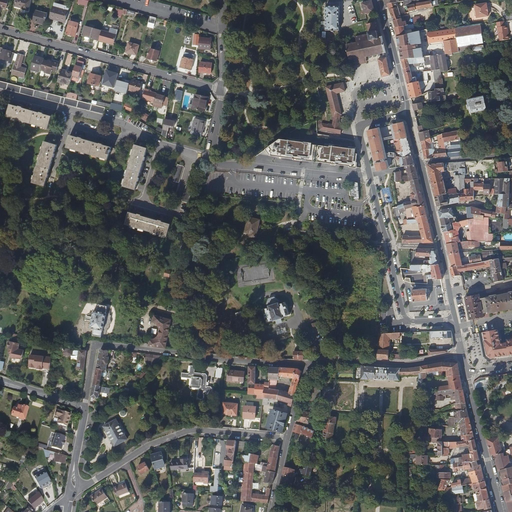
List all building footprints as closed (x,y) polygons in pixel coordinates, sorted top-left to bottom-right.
[(8,0),(0,0),(0,9),(1,7),(6,9),(8,0)] [(31,0),(29,0),(16,0),(15,6),(21,8),(21,9),(28,11),(31,0)] [(375,12),(371,1),(362,3),(365,14),(375,12)] [(415,4),(416,10),(433,6),(432,1),(415,4)] [(394,20),(401,18),(400,14),(397,2),(388,4),(393,17),(394,20)] [(473,12),(473,15),(487,12),(487,11),(488,11),(487,7),(486,7),(486,3),(474,5),(475,10),(473,12)] [(68,10),(53,6),(49,19),(65,23),(68,10)] [(339,30),(339,6),(325,6),(325,11),(323,11),(323,26),(325,26),(325,30),(339,30)] [(46,14),(36,11),(33,22),(43,25),(46,14)] [(148,21),(150,16),(135,12),(134,17),(148,21)] [(401,18),(394,20),(396,28),(403,26),(406,26),(405,22),(402,22),(401,18)] [(78,23),(70,20),(66,33),(75,36),(78,23)] [(505,26),(504,21),(497,22),(500,41),(509,39),(507,26),(505,26)] [(367,24),(369,33),(376,31),(375,23),(367,24)] [(395,28),(397,36),(405,35),(406,35),(413,33),(412,29),(414,28),(413,25),(412,25),(408,25),(406,26),(403,26),(396,28),(395,28)] [(481,25),(433,32),(430,33),(432,43),(444,41),(445,49),(446,54),(459,52),(459,47),(469,46),(484,43),(481,25)] [(101,31),(84,26),(81,36),(99,40),(101,31)] [(99,40),(114,44),(116,34),(109,32),(102,30),(101,31),(99,40)] [(378,38),(376,31),(369,33),(369,34),(370,40),(357,43),(346,45),(349,60),(354,59),(355,63),(355,65),(362,63),(361,58),(366,57),(379,54),(385,52),(382,37),(381,37),(378,38)] [(417,52),(416,44),(422,44),(420,32),(413,33),(406,35),(405,35),(397,36),(399,47),(401,46),(402,54),(401,54),(402,60),(409,59),(423,57),(422,51),(417,52)] [(355,36),(357,43),(370,40),(369,34),(368,34),(365,34),(355,36)] [(199,38),(199,45),(198,49),(210,50),(211,39),(199,38)] [(139,45),(129,42),(126,52),(136,55),(139,45)] [(13,60),(15,54),(15,53),(12,52),(8,51),(9,48),(8,47),(7,47),(6,46),(5,47),(4,47),(3,47),(0,46),(0,58),(9,61),(9,60),(13,61),(13,60)] [(159,51),(150,48),(148,58),(156,61),(159,51)] [(24,56),(19,55),(17,61),(16,66),(15,66),(13,74),(24,78),(27,69),(20,67),(20,66),(21,65),(24,56)] [(440,69),(439,55),(425,57),(426,62),(431,61),(432,70),(440,69)] [(41,69),(42,69),(44,60),(43,60),(43,59),(34,57),(31,69),(40,72),(41,69)] [(194,60),(183,57),(180,67),(191,70),(194,60)] [(409,59),(409,64),(414,64),(414,68),(426,66),(426,62),(425,57),(423,57),(409,59)] [(390,75),(386,58),(380,59),(378,59),(382,77),(390,75)] [(405,69),(410,68),(409,64),(409,59),(402,60),(405,69)] [(44,60),(42,69),(45,70),(45,72),(51,74),(52,70),(56,71),(57,67),(58,63),(54,62),(54,63),(50,62),(50,61),(47,60),(47,61),(44,60)] [(84,62),(79,60),(77,66),(75,66),(72,76),(82,79),(86,65),(84,64),(84,62)] [(211,64),(200,62),(199,72),(210,74),(211,64)] [(435,88),(444,87),(443,77),(442,77),(441,71),(441,69),(440,69),(432,70),(433,70),(435,88)] [(72,73),(61,70),(58,82),(69,85),(72,73)] [(118,73),(108,70),(105,79),(115,82),(118,73)] [(405,73),(408,83),(417,82),(415,72),(411,72),(405,73)] [(101,76),(90,73),(88,83),(98,86),(101,76)] [(139,98),(143,99),(145,89),(142,88),(143,82),(131,79),(130,83),(128,90),(140,93),(139,98)] [(127,94),(128,90),(130,83),(118,80),(115,91),(127,94)] [(103,107),(97,105),(76,100),(67,98),(66,98),(62,97),(55,95),(36,90),(26,88),(7,83),(0,81),(0,88),(103,114),(105,107),(103,107)] [(419,82),(417,82),(408,83),(411,98),(417,97),(422,94),(419,82)] [(345,91),(343,83),(326,87),(333,116),(334,116),(340,114),(341,113),(337,93),(345,91)] [(432,101),(438,100),(445,100),(444,95),(441,95),(440,91),(444,91),(444,87),(435,88),(435,90),(429,91),(430,98),(423,99),(424,102),(432,101)] [(143,99),(154,102),(157,94),(157,93),(149,91),(149,90),(145,89),(143,99)] [(176,90),(174,100),(181,101),(183,91),(176,90)] [(165,96),(157,94),(154,102),(154,105),(162,108),(163,104),(168,106),(169,98),(165,97),(165,96)] [(208,98),(195,94),(192,108),(205,112),(208,98)] [(480,97),(479,96),(473,97),(473,99),(469,99),(471,112),(476,112),(476,113),(482,112),(482,110),(486,109),(484,96),(480,97)] [(125,109),(124,109),(123,112),(127,113),(128,114),(130,111),(135,113),(137,105),(134,104),(133,105),(127,103),(125,109)] [(17,107),(10,105),(6,117),(48,129),(51,117),(45,115),(43,114),(39,113),(38,113),(24,109),(23,109),(23,108),(19,107),(18,108),(17,107)] [(205,122),(194,119),(190,134),(201,137),(205,122)] [(176,122),(166,120),(163,135),(168,138),(170,127),(175,128),(176,122)] [(420,132),(429,130),(443,126),(442,121),(419,127),(420,132)] [(408,138),(404,122),(393,125),(396,139),(408,138)] [(342,125),(339,125),(333,124),(329,123),(329,124),(328,130),(328,131),(341,133),(342,125)] [(386,158),(384,151),(384,150),(378,128),(367,130),(375,161),(386,158)] [(420,133),(422,141),(431,138),(429,130),(420,132),(420,133)] [(445,142),(446,149),(448,157),(462,155),(460,130),(456,131),(452,132),(448,133),(443,134),(444,142),(445,142)] [(77,138),(70,136),(66,148),(108,160),(109,156),(115,158),(118,150),(112,148),(104,146),(103,146),(103,145),(99,144),(99,145),(98,144),(84,140),(82,140),(82,139),(79,138),(79,139),(77,138)] [(358,162),(356,162),(357,153),(355,153),(356,147),(349,146),(349,148),(341,147),(341,145),(325,143),(325,146),(309,143),(309,141),(291,138),(290,140),(280,139),(266,149),(271,155),(272,154),(273,155),(307,160),(307,157),(311,158),(311,160),(319,161),(319,159),(323,159),(322,162),(327,163),(327,161),(332,161),(331,161),(337,162),(337,164),(350,166),(349,166),(357,167),(358,162)] [(399,158),(412,155),(408,138),(396,139),(395,139),(398,153),(399,158)] [(448,157),(446,149),(434,150),(433,149),(432,149),(431,143),(432,143),(431,138),(422,141),(425,159),(448,157)] [(57,146),(44,142),(32,184),(45,187),(47,178),(48,178),(49,175),(48,175),(53,157),(54,158),(55,154),(54,154),(57,146)] [(147,148),(135,145),(123,187),(135,190),(138,183),(138,181),(139,182),(140,178),(139,178),(139,177),(144,161),(145,161),(146,157),(145,157),(145,155),(147,148)] [(399,158),(398,153),(396,153),(395,159),(400,159),(402,166),(406,166),(414,164),(412,155),(399,158)] [(388,169),(386,161),(375,163),(378,171),(388,169)] [(428,165),(435,197),(446,193),(442,171),(457,169),(457,167),(465,166),(465,161),(428,165)] [(504,166),(503,162),(499,162),(500,172),(508,171),(507,166),(504,166)] [(183,166),(177,164),(167,197),(174,199),(183,166)] [(410,181),(412,181),(418,179),(414,164),(406,166),(407,169),(409,176),(410,181)] [(198,170),(191,168),(181,201),(188,203),(198,170)] [(465,192),(465,188),(465,182),(465,179),(465,174),(465,168),(459,168),(459,174),(455,175),(456,188),(448,189),(449,193),(449,194),(458,192),(459,194),(465,192)] [(478,178),(474,179),(475,190),(483,190),(484,184),(484,182),(479,182),(479,183),(477,183),(478,178)] [(509,206),(510,178),(496,178),(496,194),(499,193),(498,206),(507,206),(508,206),(509,206)] [(424,205),(418,179),(412,181),(414,193),(413,193),(413,198),(412,198),(412,202),(405,203),(405,205),(398,207),(400,212),(406,211),(406,208),(424,205)] [(465,192),(459,194),(460,200),(475,199),(475,196),(475,190),(474,179),(465,179),(465,182),(471,182),(472,188),(465,188),(465,192)] [(358,183),(351,182),(352,187),(350,188),(350,195),(352,195),(353,200),(359,200),(358,183)] [(449,199),(449,204),(460,202),(460,200),(459,194),(458,192),(449,194),(450,196),(451,196),(458,194),(457,197),(452,198),(449,199)] [(446,193),(435,197),(437,206),(438,206),(449,204),(449,199),(448,196),(450,196),(449,194),(449,193),(446,193)] [(426,214),(424,205),(406,208),(406,211),(408,219),(404,220),(404,225),(409,224),(414,223),(418,222),(417,217),(426,214)] [(438,210),(440,218),(450,217),(454,216),(452,207),(438,210)] [(481,209),(471,207),(472,213),(474,213),(475,218),(458,221),(455,221),(453,222),(455,230),(453,230),(444,232),(446,244),(457,242),(460,241),(458,231),(461,226),(469,226),(472,241),(474,241),(479,241),(483,241),(483,215),(480,215),(481,209)] [(468,215),(456,217),(458,221),(475,218),(474,213),(472,213),(471,207),(466,207),(468,215)] [(506,213),(497,213),(481,209),(480,215),(483,215),(505,220),(506,213)] [(135,215),(128,212),(125,224),(166,236),(170,225),(163,223),(161,222),(157,221),(156,221),(142,217),(141,216),(141,215),(137,215),(135,215)] [(417,217),(418,222),(422,236),(408,236),(408,235),(403,235),(403,242),(420,243),(421,242),(423,242),(423,243),(432,242),(433,241),(426,214),(417,217)] [(260,220),(248,218),(245,233),(251,234),(251,236),(256,237),(260,220)] [(442,223),(444,232),(453,230),(451,222),(442,223)] [(328,239),(307,236),(306,241),(327,244),(328,239)] [(511,241),(509,241),(500,241),(500,250),(511,249),(511,241)] [(457,242),(446,244),(449,254),(459,252),(458,247),(457,242)] [(431,250),(431,256),(432,260),(425,261),(425,264),(439,264),(436,251),(431,250)] [(460,253),(459,252),(449,254),(452,266),(457,266),(462,265),(460,253)] [(484,261),(492,259),(491,256),(481,258),(480,254),(469,256),(470,263),(484,261)] [(484,261),(486,267),(490,266),(492,274),(502,272),(501,269),(501,268),(506,266),(506,262),(500,264),(499,258),(492,259),(484,261)] [(470,263),(462,265),(457,266),(458,272),(462,271),(486,267),(484,261),(470,263)] [(442,279),(439,264),(425,264),(421,264),(415,264),(410,264),(410,269),(410,270),(422,271),(422,268),(427,268),(427,271),(432,271),(432,275),(427,275),(428,279),(436,278),(436,279),(442,279)] [(458,272),(457,266),(452,266),(449,267),(451,276),(459,274),(458,272)] [(502,272),(492,274),(494,282),(504,280),(503,279),(503,278),(509,277),(508,273),(502,274),(502,272)] [(334,288),(330,288),(328,290),(328,294),(330,296),(333,296),(336,294),(336,290),(334,288)] [(428,299),(427,288),(412,289),(413,300),(428,299)] [(480,298),(479,295),(479,293),(472,295),(465,296),(464,296),(468,314),(469,318),(469,319),(474,318),(484,317),(483,313),(488,311),(488,313),(506,310),(511,308),(511,291),(506,293),(480,298)] [(231,305),(228,294),(207,301),(211,312),(231,305)] [(280,301),(275,298),(268,300),(267,306),(269,307),(269,305),(270,302),(274,301),(275,301),(279,303),(280,302),(280,301)] [(275,301),(274,301),(270,302),(269,305),(269,307),(269,309),(264,311),(268,323),(274,322),(277,321),(281,320),(284,319),(284,318),(290,316),(286,303),(280,305),(280,304),(279,303),(275,301)] [(108,306),(99,304),(97,311),(94,310),(90,328),(94,329),(92,335),(101,337),(103,331),(107,313),(106,313),(108,306)] [(250,334),(244,313),(233,317),(239,337),(250,334)] [(176,322),(171,320),(163,318),(155,316),(153,323),(155,323),(156,324),(158,325),(159,326),(159,328),(160,330),(160,331),(160,333),(160,334),(160,335),(159,336),(158,338),(157,339),(155,339),(154,340),(152,340),(151,340),(150,340),(148,346),(165,348),(170,349),(174,327),(176,322)] [(190,326),(176,322),(174,327),(195,333),(196,327),(195,327),(190,326)] [(203,329),(196,327),(195,333),(191,352),(198,352),(203,329)] [(325,337),(322,327),(313,330),(314,334),(316,339),(316,340),(325,337)] [(499,329),(496,329),(483,331),(483,332),(484,332),(486,340),(485,340),(485,339),(484,339),(487,354),(489,354),(494,357),(503,356),(503,354),(506,354),(508,355),(511,354),(511,338),(502,340),(499,329)] [(400,339),(400,333),(379,334),(378,358),(389,360),(390,339),(400,339)] [(20,343),(9,341),(7,348),(9,349),(8,352),(12,352),(12,354),(11,358),(16,359),(17,357),(22,358),(24,350),(19,349),(20,343)] [(448,352),(447,346),(428,350),(429,356),(447,352),(448,352)] [(62,356),(72,357),(73,350),(63,348),(62,356)] [(96,368),(103,369),(106,370),(108,351),(100,349),(96,368)] [(77,350),(77,355),(79,355),(77,371),(84,373),(86,351),(77,350)] [(304,352),(295,352),(295,361),(304,361),(304,352)] [(157,363),(159,355),(147,353),(146,361),(157,363)] [(51,357),(30,354),(29,365),(30,367),(33,367),(35,366),(37,367),(37,369),(42,370),(42,369),(50,370),(51,357)] [(453,375),(459,375),(457,364),(456,363),(444,362),(441,362),(428,365),(428,371),(446,370),(446,374),(446,376),(448,376),(453,375)] [(195,366),(190,366),(190,372),(189,372),(187,374),(181,373),(181,377),(191,378),(191,385),(192,387),(199,388),(199,390),(197,391),(197,397),(198,397),(198,399),(202,399),(202,398),(203,398),(204,394),(203,394),(203,393),(204,391),(205,391),(205,392),(210,392),(210,391),(211,391),(212,388),(210,388),(210,386),(207,386),(206,387),(207,376),(205,373),(194,372),(195,366)] [(422,378),(421,372),(421,366),(408,368),(404,368),(394,368),(362,366),(361,379),(369,379),(369,378),(394,379),(394,380),(399,380),(399,375),(419,376),(419,380),(418,380),(419,393),(424,392),(422,378)] [(278,379),(278,376),(280,367),(270,367),(270,370),(269,378),(278,379)] [(289,393),(295,394),(301,371),(298,368),(280,367),(278,376),(294,378),(292,387),(291,387),(289,393)] [(93,384),(100,385),(103,369),(96,368),(93,384)] [(245,372),(227,369),(226,380),(232,381),(232,380),(243,382),(245,372)] [(436,386),(436,391),(462,389),(459,375),(453,375),(448,376),(449,385),(436,386)] [(491,389),(490,381),(474,383),(475,391),(491,389)] [(264,384),(255,383),(255,389),(254,394),(256,394),(263,395),(264,388),(264,384)] [(109,388),(100,385),(93,384),(91,396),(97,398),(98,392),(107,393),(108,392),(109,388)] [(269,389),(264,388),(263,395),(263,397),(277,399),(279,390),(269,389)] [(456,399),(456,402),(465,402),(462,389),(436,391),(426,391),(425,400),(443,399),(443,397),(446,397),(446,394),(450,394),(450,399),(456,399)] [(289,402),(292,403),(295,394),(289,393),(279,390),(277,399),(289,402)] [(456,411),(467,410),(465,402),(456,402),(455,403),(456,411)] [(237,404),(224,403),(223,414),(228,414),(236,415),(237,404)] [(28,408),(17,405),(16,409),(14,408),(12,415),(20,418),(19,419),(23,420),(23,419),(24,419),(28,408)] [(256,406),(245,406),(244,417),(255,418),(256,406)] [(286,412),(274,409),(268,427),(280,431),(286,412)] [(60,411),(56,410),(55,416),(58,417),(56,423),(66,426),(67,422),(68,418),(70,414),(60,411)] [(310,413),(299,410),(296,420),(308,422),(309,419),(310,413)] [(336,417),(327,416),(326,421),(323,435),(324,440),(331,442),(333,423),(335,423),(336,417)] [(469,417),(455,417),(455,422),(460,422),(461,430),(461,435),(462,440),(467,440),(474,439),(469,417)] [(127,439),(116,419),(103,426),(114,447),(127,439)] [(301,433),(304,426),(295,423),(293,431),(301,433)] [(304,426),(301,433),(307,435),(312,437),(315,430),(304,426)] [(429,436),(441,438),(441,429),(438,429),(429,428),(429,436)] [(64,436),(50,432),(46,447),(60,451),(61,446),(63,447),(64,442),(63,441),(64,436)] [(297,446),(299,446),(301,434),(294,433),(291,450),(296,451),(297,446)] [(443,448),(443,442),(440,441),(441,438),(429,436),(428,441),(438,443),(438,451),(434,451),(434,454),(443,454),(443,448)] [(495,455),(503,453),(499,437),(487,439),(491,455),(495,455)] [(468,444),(470,451),(477,449),(474,439),(467,440),(468,444)] [(233,440),(228,440),(227,447),(228,448),(230,448),(229,457),(227,457),(226,457),(225,465),(228,465),(227,470),(233,470),(235,449),(236,444),(233,444),(233,440)] [(260,465),(263,465),(267,466),(266,469),(274,471),(277,461),(279,445),(274,444),(269,452),(267,463),(260,462),(260,465)] [(29,453),(34,447),(29,445),(22,456),(26,458),(29,453)] [(459,457),(460,462),(462,462),(466,461),(476,459),(479,459),(477,449),(470,451),(470,453),(462,454),(462,457),(459,457)] [(164,456),(162,451),(151,455),(155,468),(164,466),(162,457),(164,456)] [(511,511),(511,462),(511,458),(509,459),(508,455),(505,456),(504,452),(503,453),(495,455),(499,471),(500,472),(502,471),(506,487),(504,487),(504,490),(505,493),(509,511),(511,511)] [(29,453),(26,458),(22,463),(24,466),(31,456),(29,453)] [(244,462),(253,464),(256,464),(258,455),(256,454),(249,453),(248,459),(241,457),(240,461),(244,462)] [(428,465),(427,454),(416,454),(417,464),(424,465),(428,465)] [(188,469),(187,458),(180,459),(180,461),(170,461),(171,470),(188,469)] [(468,471),(481,469),(480,463),(477,464),(476,459),(466,461),(468,469),(468,471)] [(253,464),(244,462),(243,471),(241,500),(267,502),(270,488),(267,487),(266,495),(251,493),(253,466),(253,464)] [(149,470),(145,463),(137,467),(141,474),(149,470)] [(312,464),(311,464),(307,463),(304,463),(303,468),(300,467),(298,471),(298,472),(304,473),(308,474),(310,475),(312,464)] [(272,483),(274,471),(266,469),(267,466),(263,465),(262,471),(266,472),(264,482),(271,483),(272,483)] [(283,473),(293,475),(294,469),(289,467),(284,466),(283,473)] [(460,481),(461,485),(462,485),(467,484),(484,480),(481,469),(468,471),(469,476),(470,476),(471,479),(460,481)] [(51,482),(45,472),(38,476),(37,475),(33,477),(40,488),(51,482)] [(208,472),(203,472),(203,474),(201,474),(201,473),(193,473),(193,483),(196,483),(196,486),(203,486),(203,484),(208,484),(208,472)] [(291,486),(293,475),(283,473),(280,487),(301,490),(302,481),(296,480),(295,486),(291,486)] [(445,490),(446,488),(448,483),(449,479),(442,479),(438,489),(438,490),(445,490)] [(486,486),(484,480),(467,484),(468,487),(475,486),(475,489),(476,489),(484,488),(484,487),(486,486)] [(129,492),(125,483),(120,485),(121,485),(114,488),(117,496),(129,492)] [(452,487),(453,493),(464,491),(462,485),(461,485),(452,487)] [(107,497),(101,489),(90,496),(95,505),(107,497)] [(478,499),(489,497),(487,490),(477,492),(478,499)] [(44,501),(39,493),(28,501),(34,509),(44,501)] [(192,493),(182,493),(181,505),(191,506),(192,493)] [(210,508),(219,509),(220,509),(221,496),(211,496),(210,508)] [(491,507),(489,497),(478,499),(477,500),(478,506),(480,506),(480,507),(482,507),(483,507),(485,507),(485,508),(491,507)] [(253,505),(242,503),(240,511),(251,511),(252,511),(253,505)]
